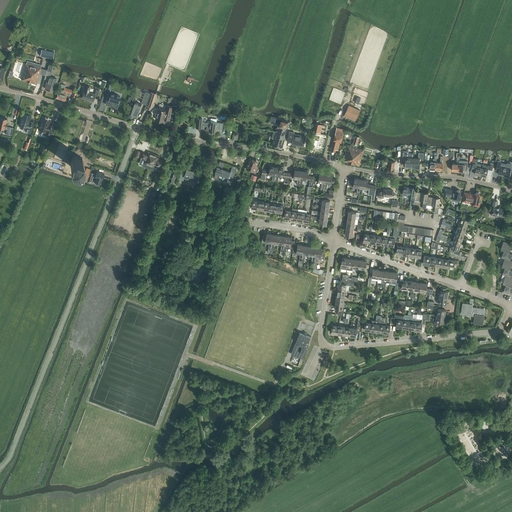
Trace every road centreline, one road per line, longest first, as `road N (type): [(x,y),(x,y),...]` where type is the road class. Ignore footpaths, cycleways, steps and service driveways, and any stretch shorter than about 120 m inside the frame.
road 1 (unclassified): [(0,468),(136,127)]
road 2 (residential): [(499,330),(335,349),(322,344),(333,240)]
road 3 (tertiary): [(344,167),(136,127)]
road 4 (tertiary): [(511,190),(344,167)]
road 5 (tertiary): [(136,127),(0,88)]
road 6 (residential): [(461,286),(333,240)]
